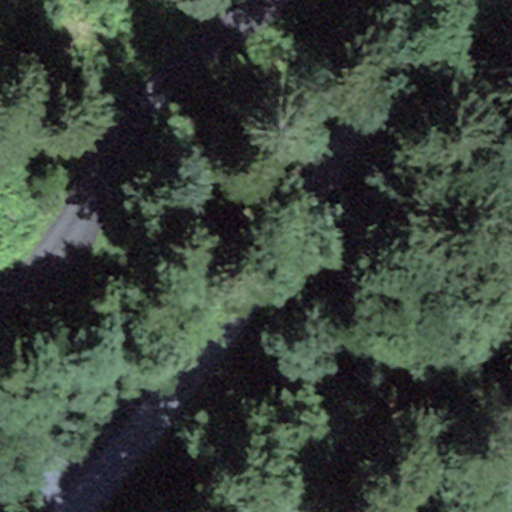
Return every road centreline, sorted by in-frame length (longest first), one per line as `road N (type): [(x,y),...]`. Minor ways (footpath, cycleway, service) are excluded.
road 1 (track): [(473,0),(325,175),(99,511)]
road 2 (unclassified): [(301,0),(185,101),(85,223),(0,306)]
